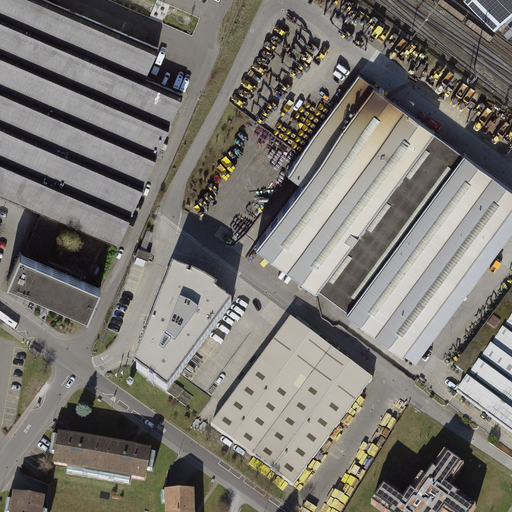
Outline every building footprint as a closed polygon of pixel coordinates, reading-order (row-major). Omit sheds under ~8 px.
[(190,93),(150,77),(161,50),(38,0),(0,0),(0,202),(123,254),(190,93)] [(511,0),(470,0),(496,29),(508,19),(511,23),(511,0)] [(250,249),(412,368),(511,232),(511,191),(355,77),(283,175),(297,185),(250,249)] [(88,319),(101,290),(18,255),(6,284),(88,319)] [(189,277),(172,270),(133,367),(168,392),(231,306),(215,291),(203,283),(189,277)] [(511,315),(453,396),(511,439),(511,315)] [(292,491),(373,383),(286,319),(206,428),(292,491)] [(100,473),(105,443),(60,436),(55,465),(100,473)] [(144,480),(149,451),(105,443),(100,473),(144,480)] [(385,484),(373,502),(387,511),(472,511),(477,505),(450,486),(465,466),(445,451),(427,478),(422,474),(405,498),(385,484)] [(192,511),(192,490),(166,491),(166,511),(192,511)] [(44,511),(46,501),(15,496),(12,511),(44,511)]
